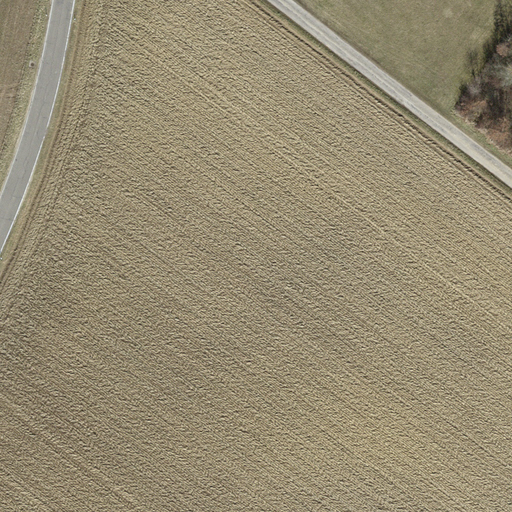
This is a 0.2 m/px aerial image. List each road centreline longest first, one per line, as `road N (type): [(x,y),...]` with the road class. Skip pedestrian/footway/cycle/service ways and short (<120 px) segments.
road 1 (unclassified): [(511,176),(280,0)]
road 2 (tertiary): [(0,238),(54,87),(68,0)]
